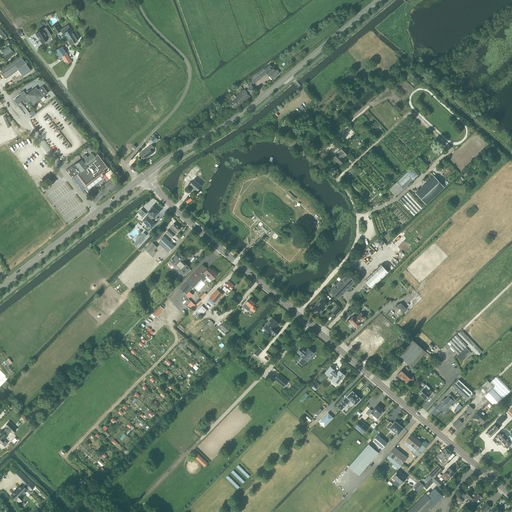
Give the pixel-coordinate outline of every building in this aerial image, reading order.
[(57,24),(51,28),(55,35),(61,31),(57,24)] [(37,32),(35,34),(41,43),(48,39),(47,38),(51,36),(46,28),(42,30),(42,29),(40,30),(40,29),(36,32),(37,32)] [(66,37),(70,45),(78,41),(77,40),(80,39),(75,32),(73,33),(70,29),(62,34),(65,38),(66,37)] [(1,56),(4,61),(12,55),(11,54),(13,52),(8,46),(5,48),(5,47),(4,48),(4,49),(1,51),(3,54),(1,56)] [(66,53),(61,46),(57,49),(62,56),(66,53)] [(30,71),(20,56),(0,69),(0,70),(5,78),(18,70),(22,76),(30,71)] [(71,61),(68,56),(62,60),(66,65),(71,61)] [(266,72),(269,76),(277,69),(274,65),(272,67),(270,64),(264,68),(263,67),(255,73),(255,72),(250,76),(254,82),(266,72)] [(253,84),(248,88),(252,94),(257,89),(253,84)] [(38,90),(35,87),(27,95),(23,91),(19,94),(20,95),(14,100),(17,104),(24,99),(27,103),(30,101),(33,105),(43,97),(48,93),(42,86),(38,90)] [(234,109),(250,96),(245,89),(233,99),(229,102),(234,109)] [(140,153),(140,154),(142,157),(141,157),(142,158),(143,158),(144,160),(153,153),(151,150),(154,147),(152,144),(140,153)] [(341,151),(332,158),(338,165),(345,158),(343,156),(347,152),(342,146),(339,149),(341,151)] [(66,170),(72,178),(73,177),(74,178),(76,176),(76,175),(77,174),(85,185),(104,171),(96,160),(96,159),(92,153),(84,159),(83,157),(80,159),(81,159),(78,162),(77,161),(66,170)] [(188,174),(192,178),(194,180),(189,185),(196,192),(204,183),(195,175),(198,171),(194,168),(188,174)] [(389,189),(392,192),(396,196),(419,175),(412,168),(392,186),(389,189)] [(426,205),(444,187),(434,176),(415,193),(426,205)] [(409,191),(399,200),(414,216),(423,207),(409,191)] [(148,212),(150,213),(152,216),(154,217),(159,212),(153,207),(148,212)] [(141,210),(138,213),(143,218),(147,214),(141,210)] [(280,236),(283,232),(259,210),(255,214),(280,236)] [(150,218),(152,216),(150,213),(147,216),(143,220),(151,228),(155,223),(150,218)] [(177,231),(181,228),(175,222),(171,226),(166,232),(172,237),(175,233),(177,231)] [(144,233),(133,244),(136,247),(146,236),(144,233)] [(163,236),(159,241),(170,251),(174,246),(172,244),(173,243),(171,241),(170,242),(163,236)] [(378,236),(373,240),(376,247),(382,246),(383,239),(378,236)] [(151,255),(158,248),(152,242),(145,249),(151,255)] [(184,262),(184,263),(182,261),(183,261),(186,258),(179,252),(177,254),(176,254),(173,257),(174,257),(173,258),(172,258),(171,259),(172,259),(171,260),(177,267),(179,268),(177,269),(182,274),(189,267),(184,262)] [(203,264),(180,289),(184,292),(186,294),(189,291),(190,291),(201,279),(204,282),(206,279),(205,277),(206,276),(212,281),(218,273),(215,270),(214,271),(209,266),(207,268),(203,264)] [(388,272),(381,264),(364,280),(372,288),(388,272)] [(338,299),(356,281),(348,274),(330,291),(338,299)] [(231,283),(228,280),(224,285),(225,285),(222,288),(225,290),(226,290),(228,292),(234,285),(233,284),(234,284),(232,282),(231,283)] [(217,290),(210,298),(215,303),(223,294),(217,290)] [(256,304),(249,298),(245,303),(246,303),(244,306),(249,311),(250,309),(254,312),(257,308),(254,306),(256,304)] [(328,304),(322,299),(314,309),(320,314),(328,304)] [(195,305),(191,301),(187,305),(192,309),(195,305)] [(402,304),(395,307),(396,314),(404,315),(407,309),(402,304)] [(160,306),(153,313),(157,317),(164,309),(160,306)] [(356,318),(354,316),(349,321),(356,328),(360,325),(359,324),(362,321),(363,321),(364,320),(364,319),(365,318),(361,314),(356,318)] [(279,323),(272,318),(264,327),(271,333),(271,332),(275,336),(280,331),(276,327),(279,323)] [(231,329),(224,322),(220,327),(227,333),(231,329)] [(457,355),(462,361),(471,353),(465,347),(467,345),(478,356),(482,352),(463,331),(461,330),(456,334),(447,343),(458,354),(457,355)] [(366,332),(357,343),(363,347),(371,337),(366,332)] [(423,355),(425,356),(429,360),(432,357),(411,338),(398,354),(413,367),(423,355)] [(397,341),(393,346),(398,350),(402,345),(397,341)] [(263,350),(259,346),(253,353),(258,356),(263,350)] [(306,361),(313,353),(308,348),(305,351),(301,347),(297,352),(301,355),(301,356),(306,361)] [(386,349),(375,362),(383,370),(395,357),(386,349)] [(330,367),(325,373),(329,377),(330,375),(333,378),(332,379),(338,384),(345,375),(339,371),(337,374),(334,371),(335,371),(330,367)] [(414,377),(413,376),(408,372),(410,370),(408,368),(405,371),(403,369),(398,375),(407,383),(409,381),(409,382),(410,381),(411,381),(412,381),(413,381),(413,380),(414,380),(414,379),(414,378),(414,377)] [(284,386),(288,381),(279,373),(275,378),(284,386)] [(487,379),(478,388),(494,406),(510,390),(499,378),(497,376),(490,382),(487,379)] [(459,380),(457,382),(453,386),(466,399),(472,393),(459,380)] [(426,399),(433,392),(430,389),(428,391),(425,389),(420,394),(426,399)] [(345,398),(346,398),(344,399),(336,407),(340,411),(350,401),(350,402),(354,405),(361,399),(357,396),(355,394),(352,391),(345,398)] [(443,414),(455,401),(456,399),(450,394),(437,408),(441,412),(440,412),(441,413),(442,413),(443,414)] [(382,410),(377,405),(372,410),(370,408),(366,413),(369,416),(371,413),(378,419),(384,412),(382,411),(382,410)] [(474,410),(470,406),(453,425),(458,429),(463,423),(462,422),(465,418),(466,419),(474,410)] [(474,416),(482,423),(487,419),(487,418),(483,415),(485,413),(482,411),(481,413),(479,410),(474,416)] [(329,413),(321,421),(325,426),(333,417),(329,413)] [(369,427),(360,419),(354,426),(363,433),(369,427)] [(0,443),(0,444),(4,440),(3,440),(10,432),(12,434),(16,430),(9,422),(4,426),(5,427),(1,431),(1,430),(0,431),(0,443)] [(398,435),(403,429),(395,422),(393,424),(391,422),(386,427),(389,430),(391,428),(393,430),(392,431),(396,434),(396,433),(398,435)] [(500,428),(496,423),(486,432),(490,437),(500,428)] [(501,431),(494,437),(504,448),(505,447),(507,448),(511,444),(510,442),(511,442),(507,437),(508,436),(505,433),(503,434),(501,431)] [(422,443),(412,434),(406,441),(417,450),(422,443)] [(373,441),(382,449),(387,443),(378,435),(373,441)] [(379,453),(369,445),(349,468),(359,476),(379,453)] [(389,456),(392,458),(400,465),(407,458),(395,448),(389,456)] [(451,455),(450,455),(445,449),(436,459),(442,465),(446,461),(445,460),(451,455)] [(197,452),(193,456),(204,467),(208,463),(197,452)] [(441,468),(438,466),(429,474),(432,477),(441,468)] [(455,473),(450,468),(444,474),(441,477),(444,479),(447,476),(449,479),(455,473)] [(34,485),(19,471),(15,475),(24,483),(21,486),(20,486),(20,487),(19,486),(18,488),(14,492),(12,493),(13,494),(12,495),(18,501),(22,497),(21,496),(24,493),(25,492),(26,491),(25,490),(28,487),(30,490),(34,485)] [(398,488),(406,479),(398,472),(393,478),(396,481),(394,484),(398,488)] [(443,483),(436,476),(433,480),(439,487),(443,483)] [(424,486),(424,487),(427,489),(434,482),(431,480),(424,486)] [(424,486),(420,482),(414,488),(418,492),(424,487),(424,486)] [(427,511),(443,497),(435,488),(430,493),(428,495),(425,493),(406,511),(427,511)] [(481,497),(476,492),(474,493),(470,490),(464,496),(472,504),(474,502),(475,503),(481,497)] [(487,503),(481,509),(483,511),(486,511),(491,507),(487,503)]
